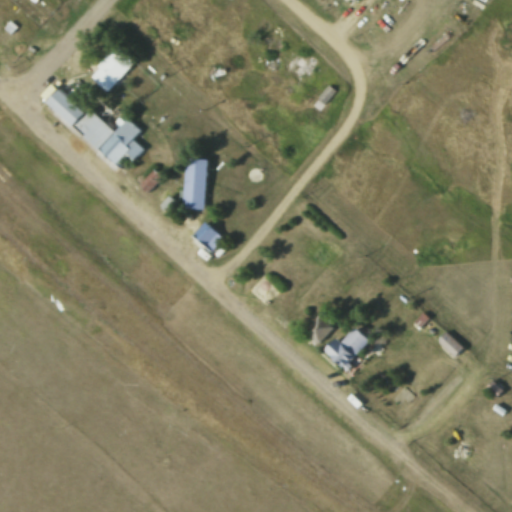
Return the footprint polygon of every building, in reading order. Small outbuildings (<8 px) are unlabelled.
[(262,44),(277,56),(285,46),(270,34),(262,44)] [(93,77),(111,92),(138,61),(119,46),(93,77)] [(294,82),(304,71),(308,75),(314,69),(298,53),(290,62),(294,66),(286,74),(294,82)] [(325,103),(337,91),(325,80),(313,92),(325,103)] [(45,100),(121,168),(131,158),(136,163),(148,149),(138,141),(145,133),(131,120),(119,134),(61,82),(45,100)] [(199,208),(203,162),(191,161),(188,207),(199,208)] [(150,193),(165,179),(158,170),(142,185),(150,193)] [(162,207),(176,219),(186,208),(172,196),(162,207)] [(196,235),(210,248),(221,236),(207,224),(196,235)] [(250,292),(267,307),(281,291),(264,276),(250,292)] [(318,344),(341,321),(327,308),(305,332),(318,344)] [(412,325),(418,331),(430,318),(424,313),(412,325)] [(328,352),(349,369),(375,339),(358,325),(344,342),(339,338),(328,352)] [(437,344),(454,360),(465,349),(447,333),(437,344)] [(494,403),(503,394),(494,384),(485,394),(494,403)]
